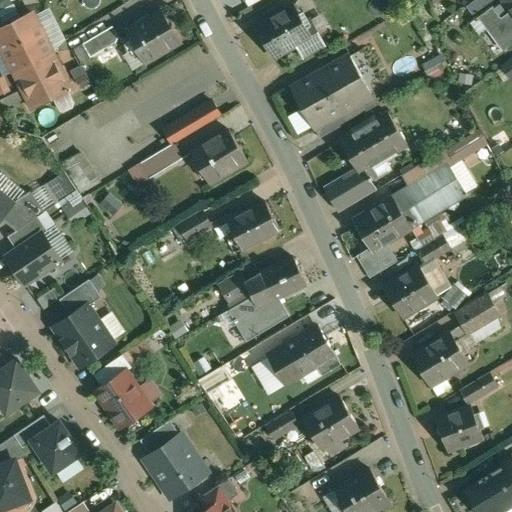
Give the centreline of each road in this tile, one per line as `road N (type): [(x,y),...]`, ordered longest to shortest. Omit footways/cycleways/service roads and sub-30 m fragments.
road 1 (residential): [(430,511),(307,193),(196,0)]
road 2 (residential): [(153,511),(0,288)]
